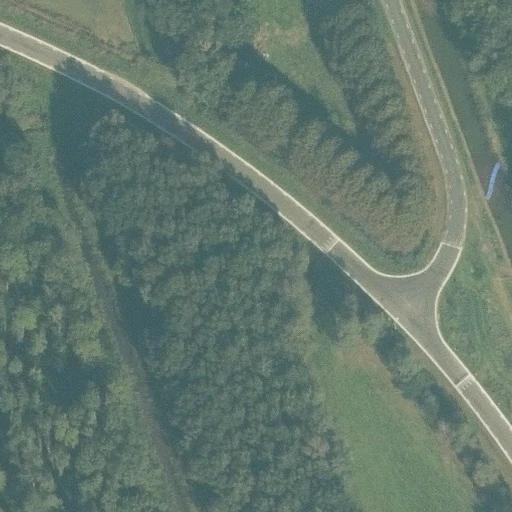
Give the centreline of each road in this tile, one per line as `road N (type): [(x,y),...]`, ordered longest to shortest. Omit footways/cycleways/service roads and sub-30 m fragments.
road 1 (unclassified): [(0,41),(172,129),(400,313)]
road 2 (unclassified): [(400,313),(450,250),(457,191),(390,0)]
road 3 (unclassified): [(400,313),(511,457)]
